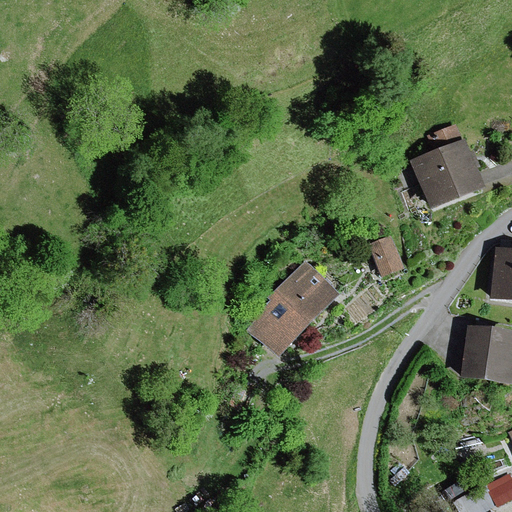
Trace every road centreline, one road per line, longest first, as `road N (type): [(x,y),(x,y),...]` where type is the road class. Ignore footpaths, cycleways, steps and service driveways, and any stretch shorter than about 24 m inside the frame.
road 1 (unclassified): [(371,511),(365,463),(379,399),(443,291),(511,218)]
road 2 (track): [(443,291),(377,331),(283,366)]
